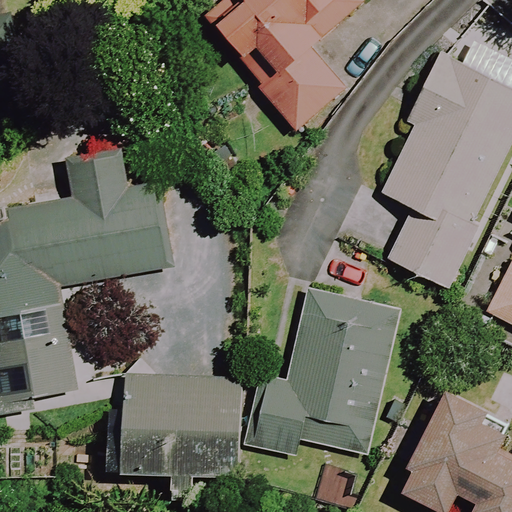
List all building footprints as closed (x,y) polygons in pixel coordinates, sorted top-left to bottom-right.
[(200,0),(189,11),(297,134),(347,89),(312,51),(368,0),(367,0),(200,0)] [(511,137),(511,93),(431,59),(404,122),(414,126),(381,203),(359,193),(337,244),(447,290),(511,137)] [(0,406),(74,396),(59,287),(169,272),(157,186),(0,207),(0,406)] [(511,243),(510,248),(511,249),(511,260),(486,314),(511,327),(511,243)] [(400,308),(308,290),(289,382),(265,376),(250,450),(289,458),(292,444),(368,460),(400,308)] [(240,385),(120,378),(114,474),(234,481),(240,385)] [(508,429),(440,393),(389,489),(432,511),(511,511),(511,458),(497,451),(508,429)]
